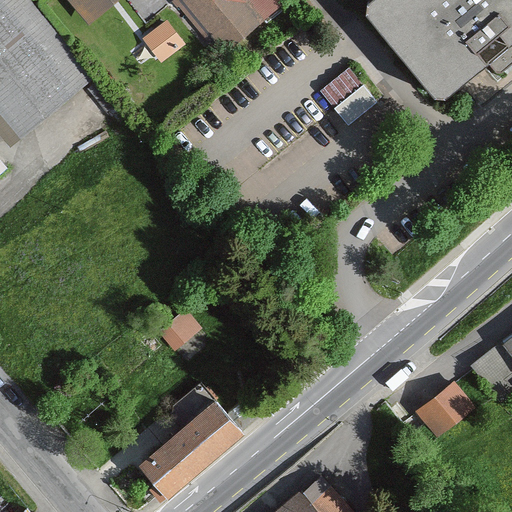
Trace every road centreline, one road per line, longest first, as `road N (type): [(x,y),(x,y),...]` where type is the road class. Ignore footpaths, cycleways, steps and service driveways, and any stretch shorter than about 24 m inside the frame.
road 1 (primary): [(183,511),(511,233)]
road 2 (trunk): [(198,511),(57,242)]
road 3 (unclassified): [(0,417),(79,511)]
